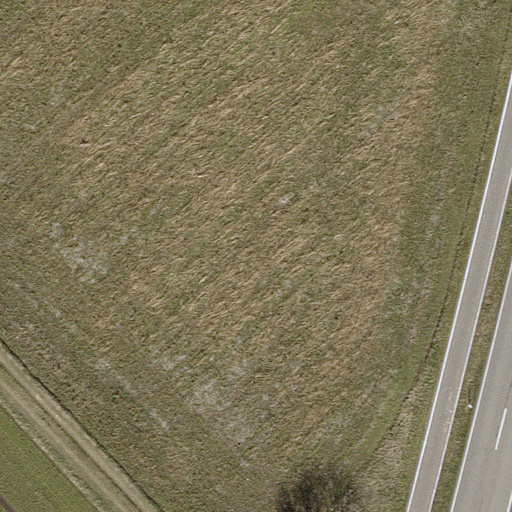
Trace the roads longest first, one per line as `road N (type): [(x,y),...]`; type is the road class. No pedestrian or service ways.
road 1 (track): [(0,365),(137,511)]
road 2 (secondary): [(511,396),(481,511)]
